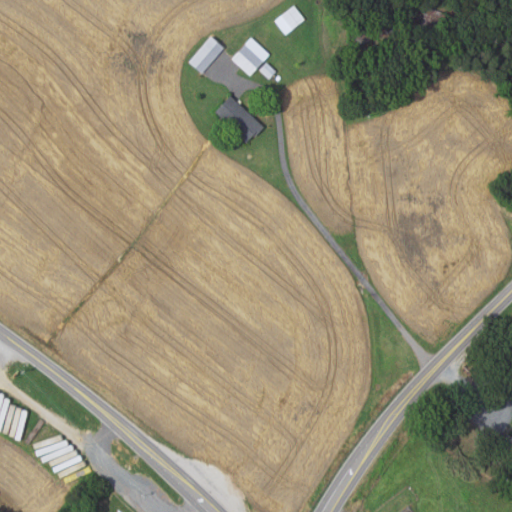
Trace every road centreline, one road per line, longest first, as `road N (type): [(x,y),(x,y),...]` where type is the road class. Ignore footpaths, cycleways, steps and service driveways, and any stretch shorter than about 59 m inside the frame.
road 1 (secondary): [(326,511),(391,416),(511,288)]
road 2 (secondary): [(213,511),(75,385),(0,329)]
